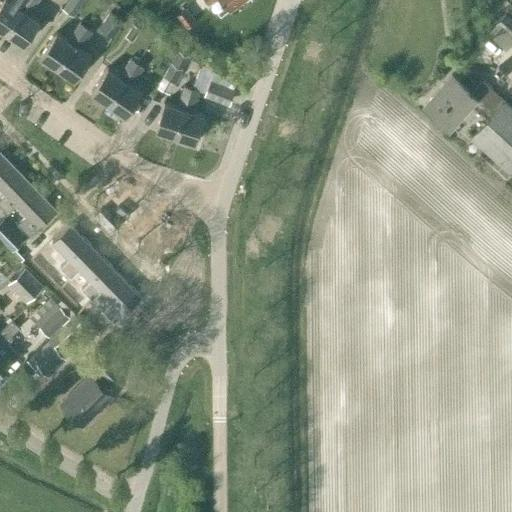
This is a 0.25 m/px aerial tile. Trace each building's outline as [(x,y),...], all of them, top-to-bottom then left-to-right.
[(2,0),(0,4),(0,27),(6,32),(28,0),(2,0)] [(28,0),(6,32),(24,44),(40,20),(29,13),(37,0),(28,0)] [(68,0),(63,8),(73,15),(83,0),(68,0)] [(206,0),(209,3),(213,0),(223,0),(230,10),(242,0),(206,0)] [(178,14),(187,27),(195,21),(185,8),(178,14)] [(99,27),(112,36),(124,20),(110,11),(99,27)] [(494,26),(511,43),(511,42),(511,18),(506,13),(494,26)] [(40,55),(57,67),(86,26),(80,21),(67,39),(56,32),(40,55)] [(132,40),(140,28),(133,24),(125,35),(132,40)] [(86,26),(57,67),(75,79),(91,56),(80,48),(93,30),(86,26)] [(182,68),(188,56),(178,50),(171,62),(182,68)] [(91,91),(108,103),(137,61),(131,57),(119,75),(107,67),(91,91)] [(137,61),(108,103),(126,115),(142,91),(131,84),(144,65),(137,61)] [(425,105),(449,126),(470,102),(489,119),(472,137),(511,173),(511,106),(505,100),(483,79),(472,92),(452,74),(425,105)] [(203,95),(228,104),(234,89),(209,79),(203,95)] [(156,129),(176,135),(191,87),(184,85),(177,106),(164,101),(156,129)] [(191,87),(176,135),(196,142),(205,114),(192,110),(199,89),(191,87)] [(0,177),(13,165),(0,151),(0,177)] [(34,187),(13,165),(0,177),(0,186),(6,192),(0,197),(0,204),(8,212),(17,204),(34,187)] [(34,187),(17,204),(27,214),(18,223),(30,235),(56,209),(34,187)] [(0,218),(0,236),(11,248),(24,237),(3,215),(0,218)] [(71,277),(79,269),(97,251),(70,223),(52,241),(68,258),(60,266),(71,277)] [(118,273),(97,251),(79,269),(90,279),(81,288),(92,299),(101,290),(118,273)] [(6,281),(25,300),(42,284),(24,265),(6,281)] [(118,273),(101,290),(111,301),(102,309),(114,321),(140,296),(118,273)] [(73,310),(79,304),(71,296),(65,302),(73,310)] [(39,325),(50,335),(70,316),(59,305),(39,325)] [(35,368),(39,365),(48,374),(66,356),(55,346),(82,320),(75,313),(27,360),(35,368)] [(0,332),(0,335),(1,337),(0,337),(0,370),(17,353),(5,340),(19,326),(13,320),(0,332)] [(83,355),(87,359),(95,368),(61,402),(82,423),(112,393),(99,381),(118,362),(97,341),(83,355)]
